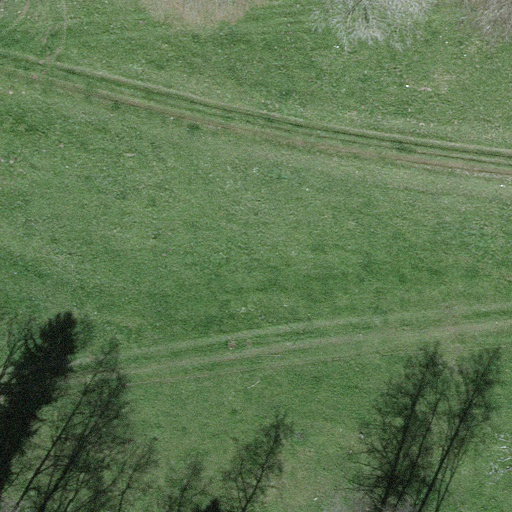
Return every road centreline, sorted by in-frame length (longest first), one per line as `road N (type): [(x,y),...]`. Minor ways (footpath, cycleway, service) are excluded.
road 1 (track): [(0,65),(511,159)]
road 2 (track): [(511,330),(0,386)]
